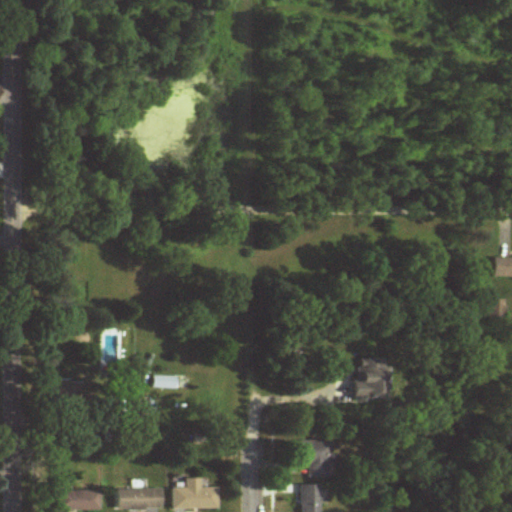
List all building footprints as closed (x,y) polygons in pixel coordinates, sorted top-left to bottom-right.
[(491,280),(511,279),(511,258),(491,258),(491,280)] [(502,319),(502,302),(488,301),(488,319),(502,319)] [(352,401),(384,401),(384,360),(352,360),(352,401)] [(171,390),(171,378),(148,378),(148,390),(171,390)] [(145,400),(126,400),(126,415),(145,415),(145,400)] [(294,468),(303,468),(303,479),(331,479),(331,442),(294,442),(294,468)] [(167,490),(167,511),(214,511),(214,489),(203,489),(203,480),(181,480),(181,490),(167,490)] [(316,511),(316,486),(296,486),(295,511),(316,511)] [(112,511),(156,511),(156,490),(112,490),(112,511)] [(94,511),(95,493),(52,493),(51,511),(94,511)]
